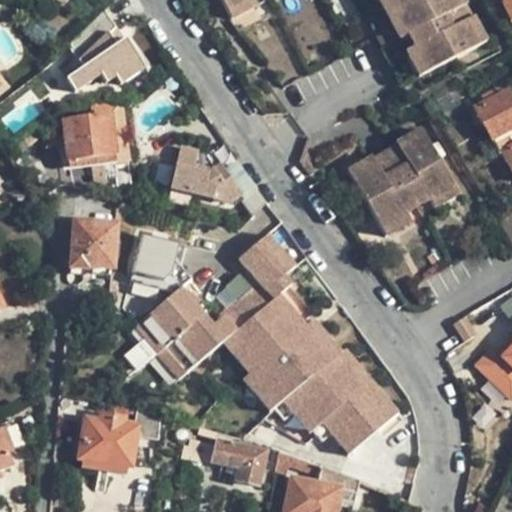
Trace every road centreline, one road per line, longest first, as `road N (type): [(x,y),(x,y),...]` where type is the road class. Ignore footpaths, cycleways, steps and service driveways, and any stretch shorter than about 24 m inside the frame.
road 1 (residential): [(153,0),(427,392),(440,426),(443,511)]
road 2 (residential): [(45,511),(65,223)]
road 3 (unknown): [(390,336),(509,273)]
